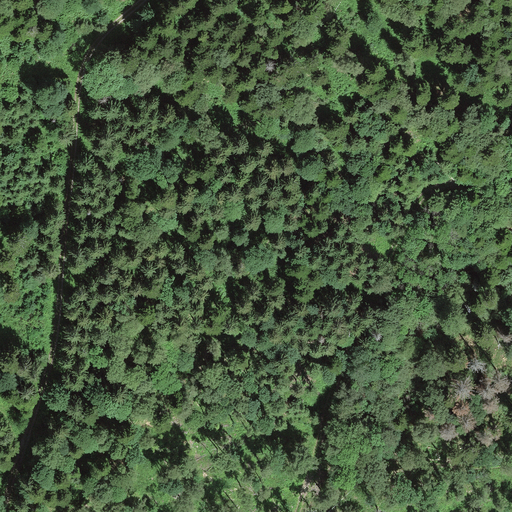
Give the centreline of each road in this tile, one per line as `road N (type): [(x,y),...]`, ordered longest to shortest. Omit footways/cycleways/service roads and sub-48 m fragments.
road 1 (track): [(1,511),(53,349),(87,51),(140,0)]
road 2 (track): [(300,511),(335,386),(403,231),(413,211),(458,177)]
